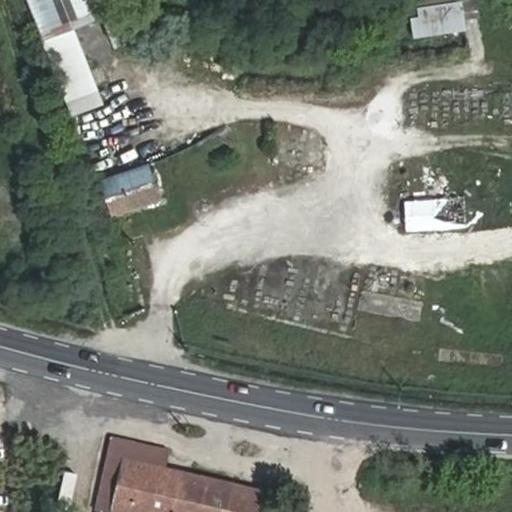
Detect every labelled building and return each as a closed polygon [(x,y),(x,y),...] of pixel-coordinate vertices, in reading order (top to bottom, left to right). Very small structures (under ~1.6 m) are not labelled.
[(25,0),(65,116),(99,104),(72,25),(78,23),(70,0),(25,0)] [(409,0),(410,34),(463,34),(463,15),(474,15),(474,0),(409,0)] [(147,163),(95,177),(105,216),(157,203),(147,163)] [(253,511),(257,493),(124,461),(112,511),(253,511)] [(511,483),(496,483),(495,511),(511,511),(511,483)]
